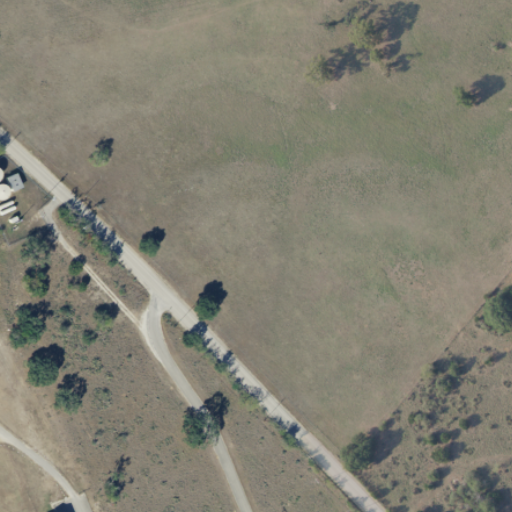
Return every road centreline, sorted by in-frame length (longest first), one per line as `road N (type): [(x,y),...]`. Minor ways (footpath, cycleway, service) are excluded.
road 1 (residential): [(384,511),(0,125)]
road 2 (residential): [(171,291),(153,340),(196,395),(251,511)]
